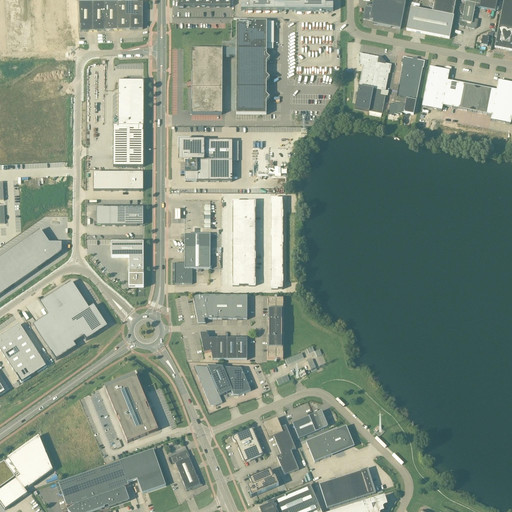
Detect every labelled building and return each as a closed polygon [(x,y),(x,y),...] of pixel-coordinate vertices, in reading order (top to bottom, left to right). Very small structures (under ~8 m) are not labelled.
[(0,0),(0,47),(72,44),(69,0),(0,0)] [(230,0),(180,0),(180,3),(179,3),(179,9),(184,9),(184,8),(230,8),(230,0)] [(292,11),(333,11),(333,5),(325,5),(325,0),(249,0),(249,5),(241,5),(241,11),(282,11),(282,5),(274,5),(274,0),(299,0),(300,5),(292,5),(292,11)] [(384,0),(382,0),(373,0),(372,9),(366,8),(364,20),(373,21),(372,24),(400,30),(405,4),(384,0)] [(435,0),(433,13),(411,8),(406,31),(450,39),(454,17),(453,16),(456,0),(435,0)] [(463,0),(463,2),(466,3),(463,17),(460,16),(459,24),(460,27),(464,28),(466,26),(468,28),(475,29),(477,28),(479,20),(473,19),(475,8),(480,9),(496,12),(497,0),(463,0)] [(511,0),(504,0),(502,12),(511,13),(511,0)] [(80,33),(93,32),(93,3),(79,3),(80,33)] [(105,3),(93,3),(93,32),(105,32),(105,3)] [(118,3),(105,3),(105,32),(118,31),(118,17),(118,3)] [(118,3),(118,17),(130,17),(143,17),(143,3),(141,3),(118,3)] [(511,13),(502,12),(499,26),(511,28),(511,13)] [(118,17),(118,31),(130,30),(130,17),(118,17)] [(130,17),(130,30),(143,30),(143,17),(130,17)] [(233,42),(222,42),(222,49),(232,49),(236,49),(236,115),(266,115),(266,102),(270,99),(266,96),(266,82),(270,79),(266,76),(267,63),(270,60),(267,56),(267,23),(237,23),(237,36),(234,39),(235,40),(233,42)] [(511,29),(511,28),(499,26),(495,48),(508,51),(511,29)] [(483,37),(481,46),(487,47),(489,39),(493,39),(493,36),(488,35),(488,38),(483,37)] [(222,115),(222,56),(231,56),(232,49),(222,49),(192,49),(192,115),(222,115)] [(369,112),(374,90),(375,90),(379,68),(378,68),(380,59),(380,58),(359,54),(359,65),(363,66),(354,110),(369,113),(369,112)] [(414,115),(416,102),(423,69),(425,62),(404,58),(402,66),(396,98),(406,100),(404,113),(414,115)] [(380,59),(378,68),(379,68),(375,90),(374,90),(369,112),(382,115),(386,96),(385,96),(389,74),(390,74),(392,65),(380,63),(380,59)] [(426,86),(422,108),(432,109),(437,110),(442,111),(443,106),(448,107),(453,108),(457,109),(477,113),(482,114),(487,115),(492,116),(491,121),(496,122),(501,123),(511,125),(511,117),(511,84),(508,83),(499,81),(497,91),(487,89),(477,87),(467,86),(457,84),(448,82),(450,72),(440,70),(430,68),(426,86)] [(144,82),(126,82),(126,84),(125,85),(122,83),(122,84),(120,86),(120,85),(120,86),(122,88),(121,89),(118,89),(118,127),(113,127),(113,167),(143,168),(144,167),(144,132),(143,132),(143,128),(144,128),(144,82)] [(398,115),(398,114),(402,114),(403,107),(404,107),(405,104),(397,103),(397,106),(390,104),(388,115),(394,117),(394,115),(398,115)] [(434,122),(432,132),(503,145),(505,135),(434,122)] [(232,182),(232,142),(179,142),(179,162),(185,162),(185,182),(232,182)] [(143,173),(94,174),(94,191),(143,191),(143,173)] [(271,199),(271,290),(283,290),(283,199),(271,199)] [(233,203),(233,287),(255,287),(255,203),(233,203)] [(97,208),(97,226),(138,226),(138,225),(143,225),(144,208),(97,208)] [(41,231),(0,259),(0,296),(62,253),(62,244),(50,244),(41,231)] [(185,264),(185,270),(192,270),(210,270),(210,235),(185,235),(185,242),(185,243),(186,245),(184,247),(185,247),(185,254),(185,255),(186,257),(184,259),(185,259),(185,264)] [(129,289),(144,289),(144,243),(112,243),(112,258),(129,258),(129,289)] [(185,270),(185,264),(175,264),(175,270),(176,270),(176,271),(175,271),(175,285),(192,285),(192,274),(192,270),(185,270)] [(48,316),(33,326),(56,361),(57,360),(75,348),(76,348),(74,344),(84,337),(86,341),(97,334),(96,333),(106,327),(101,319),(98,314),(94,308),(95,307),(94,306),(89,309),(72,282),(40,303),(48,316)] [(208,320),(247,320),(247,297),(203,297),(201,297),(193,298),(198,322),(199,322),(199,325),(205,325),(204,321),(208,320)] [(268,322),(269,322),(282,322),(283,322),(283,299),(268,299),(268,322)] [(282,337),(282,322),(269,322),(269,337),(268,337),(268,360),(283,360),(283,337),(282,337)] [(21,327),(0,340),(0,350),(22,385),(48,369),(21,327)] [(247,339),(217,339),(209,339),(209,337),(208,337),(207,334),(201,334),(202,338),(201,338),(204,354),(211,352),(213,361),(247,361),(247,339)] [(234,396),(238,397),(251,391),(241,370),(212,368),(212,376),(211,376),(207,368),(194,367),(210,406),(216,406),(222,403),(219,394),(231,389),(234,396)] [(157,432),(148,411),(148,410),(149,409),(148,406),(146,407),(146,405),(147,404),(136,377),(110,388),(109,385),(104,387),(128,444),(157,432)] [(328,427),(327,428),(326,425),(326,422),(325,421),(326,421),(325,418),(324,418),(324,417),(322,415),(321,412),(322,412),(293,424),(299,439),(328,427)] [(299,470),(291,452),(296,450),(286,426),(281,428),(277,419),(263,425),(269,439),(274,437),(281,455),(276,457),(284,476),(299,470)] [(238,447),(245,463),(263,455),(253,430),(234,437),(234,440),(235,442),(237,443),(238,442),(240,447),(238,447)] [(348,446),(349,444),(350,442),(350,439),(349,437),(348,435),(346,433),(344,432),(342,431),(339,431),(337,432),(337,430),(306,443),(315,463),(333,456),(332,454),(344,449),(346,448),(348,446)] [(0,466),(0,485),(0,486),(6,482),(5,481),(9,479),(14,476),(17,480),(0,491),(0,503),(5,511),(28,494),(25,490),(28,488),(29,489),(53,471),(39,437),(8,459),(8,460),(0,466)] [(153,451),(59,484),(67,508),(74,505),(75,507),(68,510),(68,511),(69,511),(68,511),(93,511),(106,507),(107,509),(129,501),(125,488),(128,486),(127,483),(137,480),(143,494),(166,486),(153,451)] [(174,464),(175,464),(187,491),(193,489),(194,490),(203,486),(197,472),(196,473),(189,458),(190,457),(187,451),(172,457),(174,464)] [(369,496),(375,494),(368,470),(361,472),(320,485),(327,509),(369,496)] [(252,485),(247,487),(252,498),(277,487),(271,471),(250,480),(252,485)] [(321,511),(310,485),(267,503),(269,507),(261,510),(261,511),(321,511)] [(337,511),(384,511),(383,508),(384,508),(384,507),(385,507),(388,506),(385,497),(337,511)]
